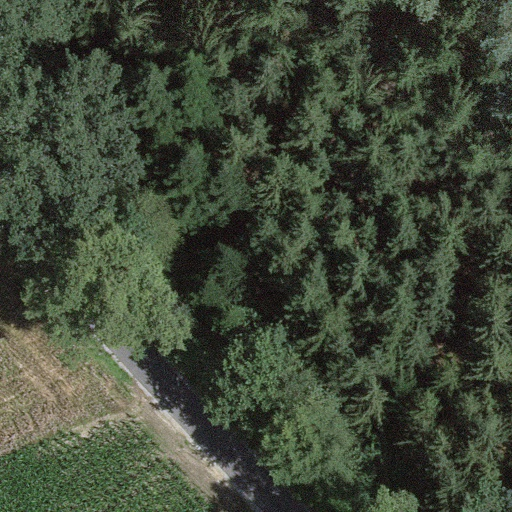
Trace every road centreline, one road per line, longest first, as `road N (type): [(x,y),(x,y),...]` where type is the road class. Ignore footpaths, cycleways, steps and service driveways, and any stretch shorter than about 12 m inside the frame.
road 1 (residential): [(0,142),(65,238),(311,511)]
road 2 (track): [(218,0),(511,151)]
